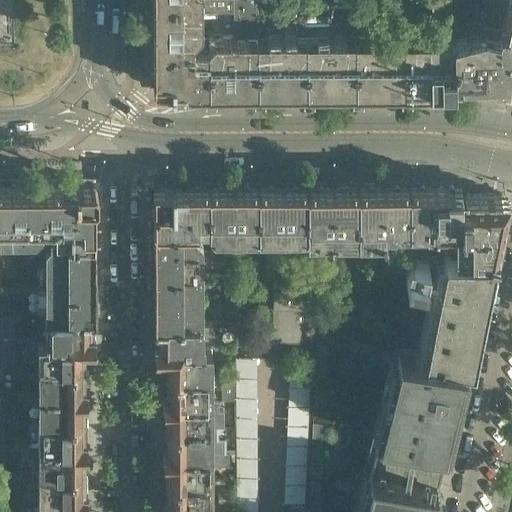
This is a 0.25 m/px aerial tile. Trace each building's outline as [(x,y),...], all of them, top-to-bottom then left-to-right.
[(233,0),(152,0),(153,21),(196,21),(200,21),(200,10),(222,10),(222,21),(234,21),(233,0)] [(511,26),(485,20),(482,20),(481,0),(452,0),(452,37),(453,71),(454,71),(454,72),(511,71),(511,26)] [(511,26),(511,0),(509,0),(509,1),(503,0),(486,0),(485,20),(511,26)] [(192,34),(196,32),(196,21),(153,21),(153,45),(184,45),(192,45),(192,34)] [(331,83),(331,37),(331,21),(296,21),(296,38),(282,38),(283,83),(331,83)] [(356,83),(355,41),(346,41),(345,37),(331,37),(331,83),(356,83)] [(380,83),(380,37),(366,37),(366,41),(355,41),(356,83),(380,83)] [(404,83),(404,41),(394,41),(395,37),(380,37),(380,83),(404,83)] [(428,83),(428,37),(414,37),(414,41),(404,41),(404,83),(428,83)] [(453,71),(452,37),(428,37),(428,83),(449,83),(449,82),(452,78),(453,78),(453,71)] [(234,84),(234,38),(219,38),(219,42),(209,42),(209,45),(209,84),(234,84)] [(258,83),(257,42),(248,42),(248,38),(234,38),(234,84),(258,83)] [(283,83),(282,38),(268,38),(268,42),(257,42),(258,83),(283,83)] [(184,84),(184,45),(153,45),(153,84),(184,84)] [(209,45),(192,45),(184,45),(184,84),(209,84),(209,45)] [(332,235),(332,183),(298,184),(298,226),(308,227),(308,231),(316,231),(316,235),(332,235)] [(359,230),(359,183),(332,183),(332,235),(349,235),(349,230),(359,230)] [(385,230),(385,183),(359,183),(359,230),(358,248),(385,249),(385,230)] [(409,229),(409,183),(385,183),(385,230),(409,229)] [(434,229),(434,183),(409,183),(409,229),(410,229),(411,252),(421,253),(421,252),(430,253),(430,229),(434,229)] [(460,222),(460,194),(460,183),(434,183),(434,229),(450,229),(460,229),(460,222)] [(0,228),(25,229),(25,184),(0,184),(0,228)] [(61,221),(61,184),(25,184),(25,229),(36,229),(40,224),(53,224),(57,224),(61,221)] [(94,240),(94,184),(61,184),(61,221),(57,224),(53,224),(53,240),(94,240)] [(185,222),(184,184),(155,184),(155,222),(185,222)] [(211,222),(211,184),(184,184),(185,222),(194,222),(211,222)] [(234,247),(234,232),(234,184),(211,184),(211,222),(211,227),(219,227),(219,232),(219,249),(224,249),(224,254),(223,254),(223,262),(226,262),(226,272),(228,272),(228,285),(235,285),(235,263),(234,247)] [(283,263),(283,184),(234,184),(234,232),(249,232),(249,227),(268,227),(268,248),(268,263),(283,263)] [(298,226),(298,184),(283,184),(283,263),(298,263),(298,226)] [(501,222),(506,200),(507,194),(460,194),(460,222),(501,222)] [(200,237),(194,232),(194,222),(185,222),(155,222),(154,247),(200,247),(200,237)] [(495,253),(501,222),(460,222),(460,229),(450,229),(450,253),(495,253)] [(94,264),(94,240),(53,240),(50,240),(50,264),(94,264)] [(205,263),(205,247),(200,247),(154,247),(154,273),(200,273),(200,263),(205,263)] [(268,263),(268,248),(258,248),(258,247),(234,247),(235,263),(268,263)] [(495,253),(450,253),(430,253),(421,252),(421,253),(421,257),(409,255),(405,273),(424,278),(425,272),(431,273),(416,349),(458,357),(469,359),(473,360),(495,253)] [(94,288),(94,264),(50,264),(50,288),(94,288)] [(307,336),(306,267),(275,267),(276,336),(307,336)] [(205,297),(205,282),(200,282),(200,273),(154,273),(154,297),(205,297)] [(94,314),(94,288),(50,288),(50,314),(94,314)] [(205,312),(205,297),(154,297),(154,321),(198,321),(200,321),(200,312),(205,312)] [(235,321),(236,297),(227,297),(226,321),(235,321)] [(14,365),(14,339),(14,329),(14,314),(0,314),(0,338),(0,365),(14,365)] [(94,346),(94,314),(50,314),(50,328),(45,328),(45,333),(46,338),(42,338),(41,339),(42,365),(86,365),(86,346),(94,346)] [(211,375),(211,347),(203,347),(203,337),(198,337),(198,321),(154,321),(154,355),(162,355),(162,401),(212,401),(212,389),(207,389),(207,375),(211,375)] [(46,338),(45,333),(39,333),(39,329),(14,329),(14,339),(41,339),(42,338),(46,338)] [(324,360),(324,346),(316,344),(316,358),(324,360)] [(429,511),(433,500),(436,500),(437,493),(434,492),(442,462),(445,463),(447,455),(444,455),(451,425),(455,425),(456,418),(453,417),(461,384),(465,384),(469,359),(458,357),(416,349),(400,346),(359,511),(429,511)] [(308,374),(308,362),(282,361),(282,373),(308,374)] [(323,379),(324,365),(316,363),(316,377),(323,379)] [(86,417),(86,365),(42,365),(42,379),(36,379),(36,403),(40,403),(40,417),(86,417)] [(307,386),(308,374),(282,373),(281,385),(307,386)] [(323,397),(323,384),(315,382),(315,395),(323,397)] [(307,398),(307,386),(281,385),(281,397),(307,398)] [(307,410),(307,398),(281,397),(281,410),(307,410)] [(323,416),(323,402),(315,400),(315,414),(323,416)] [(207,426),(207,413),(212,412),(212,401),(162,401),(162,426),(207,426)] [(258,412),(258,401),(234,401),(234,413),(258,412)] [(306,422),(307,410),(281,410),(280,422),(306,422)] [(258,426),(258,412),(234,413),(234,426),(258,426)] [(86,469),(86,417),(40,417),(41,432),(36,432),(36,456),(41,456),(41,469),(86,469)] [(322,434),(322,421),(314,419),(314,432),(322,434)] [(306,435),(306,422),(280,422),(280,434),(306,435)] [(207,440),(207,426),(162,426),(162,451),(212,451),(212,440),(207,440)] [(257,437),(258,426),(234,426),(234,437),(257,437)] [(306,447),(306,435),(280,434),(280,437),(275,437),(275,446),(306,447)] [(257,448),(257,437),(234,437),(234,440),(234,448),(257,448)] [(322,453),(322,439),(314,437),(314,451),(322,453)] [(306,459),(306,447),(275,446),(275,458),(306,459)] [(257,459),(257,448),(234,448),(234,452),(234,459),(257,459)] [(207,477),(207,463),(212,463),(212,451),(162,451),(162,477),(207,477)] [(321,471),(322,458),(314,456),(313,469),(321,471)] [(305,471),(306,459),(275,458),(275,470),(305,471)] [(86,511),(86,469),(41,469),(41,482),(37,482),(37,508),(41,508),(41,511),(86,511)] [(305,483),(305,471),(275,470),(275,482),(305,483)] [(321,490),(321,476),(313,474),(313,488),(321,490)] [(207,492),(207,477),(162,477),(163,503),(212,503),(212,492),(207,492)] [(305,495),(305,483),(275,482),(275,494),(305,495)] [(320,508),(321,494),(313,493),(312,506),(320,508)] [(304,506),(305,495),(275,494),(275,506),(304,506)] [(211,511),(212,503),(163,503),(162,511),(211,511)]
